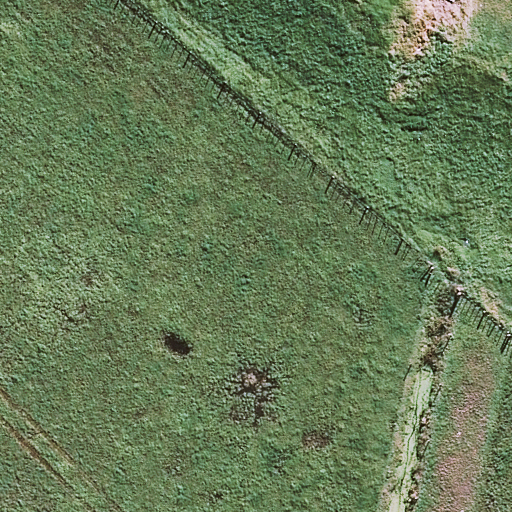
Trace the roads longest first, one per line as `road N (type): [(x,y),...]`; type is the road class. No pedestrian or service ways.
road 1 (motorway): [(476,511),(215,205)]
road 2 (secondary): [(427,0),(215,205)]
road 3 (secondary): [(135,119),(256,0)]
road 4 (motorway): [(135,119),(24,0)]
